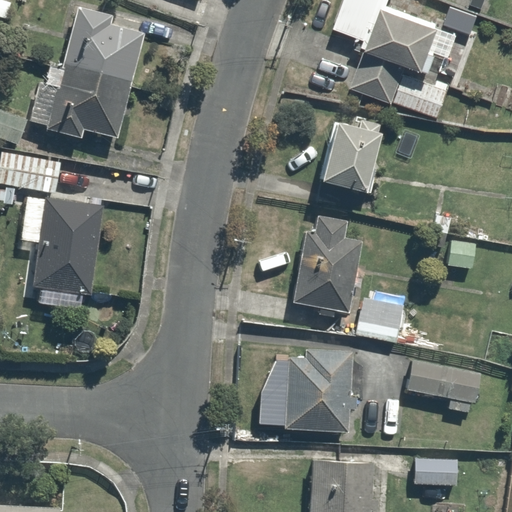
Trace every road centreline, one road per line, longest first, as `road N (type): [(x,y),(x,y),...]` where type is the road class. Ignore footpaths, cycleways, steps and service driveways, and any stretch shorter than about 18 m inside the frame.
road 1 (residential): [(178,422),(209,162),(256,0)]
road 2 (residential): [(178,422),(0,411)]
